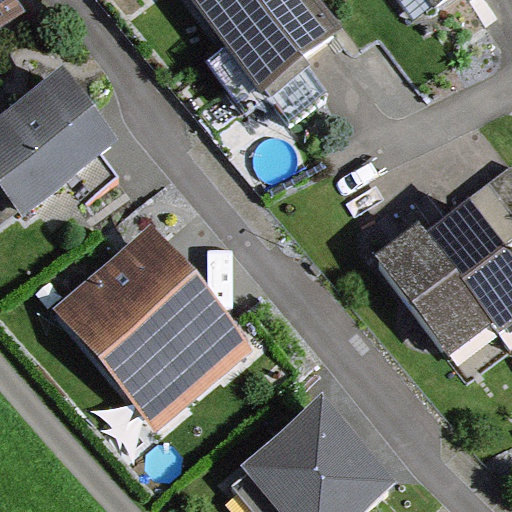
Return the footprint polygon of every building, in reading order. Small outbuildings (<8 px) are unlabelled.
[(5,0),(0,0),(0,34),(20,20),(5,0)] [(309,0),(194,0),(267,103),(344,49),(309,0)] [(65,88),(0,133),(0,199),(21,229),(117,162),(65,88)] [(511,275),(469,217),(428,248),(490,331),(497,341),(511,330),(511,275)] [(451,360),(490,331),(428,248),(421,238),(382,267),(451,360)] [(155,245),(61,323),(158,438),(252,360),(155,245)] [(319,416),(238,479),(263,511),(386,511),(391,509),(319,416)]
